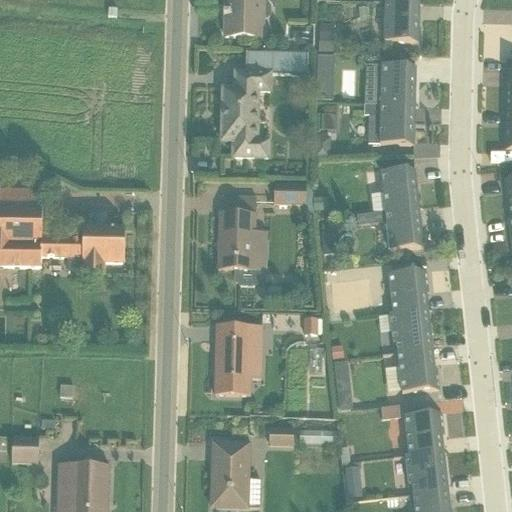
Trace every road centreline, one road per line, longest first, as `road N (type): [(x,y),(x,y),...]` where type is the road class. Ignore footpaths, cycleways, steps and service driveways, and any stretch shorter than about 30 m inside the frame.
road 1 (residential): [(495,511),(465,263),(469,0)]
road 2 (residential): [(158,511),(175,0)]
